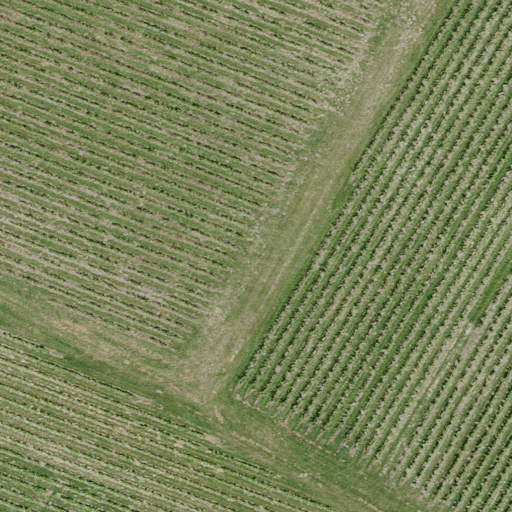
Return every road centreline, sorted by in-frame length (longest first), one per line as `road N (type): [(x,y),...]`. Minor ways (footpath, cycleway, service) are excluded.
road 1 (track): [(188,400),(420,0)]
road 2 (track): [(0,298),(394,511)]
